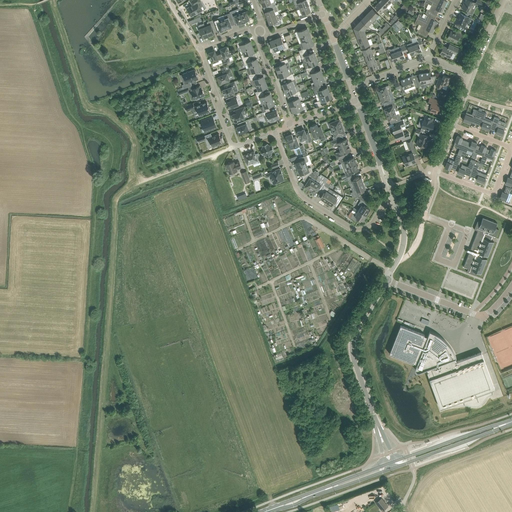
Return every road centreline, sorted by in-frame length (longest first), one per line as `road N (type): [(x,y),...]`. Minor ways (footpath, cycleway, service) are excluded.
road 1 (residential): [(395,200),(371,224),(351,228),(301,196),(273,131)]
road 2 (unclassified): [(375,419),(351,343),(385,279)]
road 3 (residential): [(385,279),(483,316),(511,285)]
road 4 (residential): [(273,131),(233,145),(199,48)]
road 5 (secondary): [(392,468),(510,422)]
road 6 (secondary): [(510,422),(394,461)]
